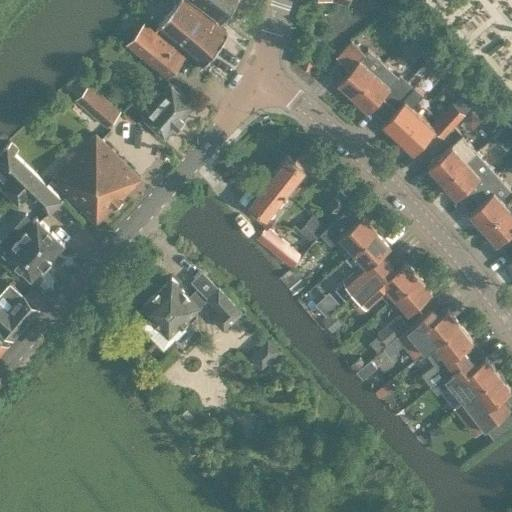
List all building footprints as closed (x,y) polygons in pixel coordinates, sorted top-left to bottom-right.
[(231,22),(221,14),(227,6),(230,0),(204,0),(204,1),(203,0),(174,0),(160,16),(205,54),(231,22)] [(393,0),(388,0),(385,4),(394,13),(401,7),(393,0)] [(173,69),(191,48),(153,14),(134,35),(173,69)] [(415,52),(430,69),(452,48),(437,32),(415,52)] [(342,72),(357,86),(387,53),(373,40),(370,43),(361,34),(346,51),(354,59),(342,72)] [(322,42),(310,38),(305,53),(317,57),(322,42)] [(385,86),(393,93),(413,72),(405,65),(403,67),(387,53),(357,86),(373,100),(385,86)] [(387,113),(403,127),(425,103),(417,96),(427,85),(413,72),(393,93),(400,99),(387,113)] [(86,87),(114,115),(128,101),(100,73),(86,87)] [(155,92),(159,96),(148,108),(169,126),(198,94),(177,75),(165,89),(161,86),(155,92)] [(492,99),(483,91),(464,111),(473,119),(492,99)] [(418,141),(440,117),(448,124),(467,103),(454,92),(435,113),(425,103),(403,127),(418,141)] [(103,213),(148,168),(103,123),(58,168),(103,213)] [(433,155),(447,171),(481,140),(468,125),(433,155)] [(13,131),(0,143),(0,162),(8,170),(3,175),(19,191),(29,181),(52,203),(52,204),(67,189),(66,188),(66,189),(26,151),(18,144),(22,140),(13,131)] [(503,164),(481,140),(447,171),(461,186),(471,177),(479,185),(503,164)] [(291,144),(272,168),(290,182),(313,153),(304,145),(299,151),(291,144)] [(511,183),(511,174),(503,164),(479,185),(485,193),(475,202),(488,217),(511,196),(511,195),(506,189),(511,183)] [(266,212),(290,182),(272,168),(253,192),(260,198),(255,204),(266,212)] [(0,207),(17,192),(0,173),(0,207)] [(338,185),(330,194),(340,203),(348,194),(338,185)] [(355,196),(324,225),(335,236),(348,224),(362,240),(384,220),(370,204),(366,208),(355,196)] [(511,223),(511,222),(511,196),(488,217),(501,232),(511,223)] [(2,232),(10,239),(7,242),(35,269),(48,255),(49,255),(55,248),(68,234),(40,207),(37,211),(30,204),(2,232)] [(315,205),(303,220),(316,231),(328,216),(315,205)] [(270,217),(261,228),(291,253),(300,242),(290,234),(270,217)] [(348,270),(338,278),(351,292),(360,284),(395,251),(388,244),(398,235),(384,220),(362,240),(351,250),(359,260),(348,270)] [(395,251),(360,284),(371,296),(385,284),(392,291),(394,289),(396,287),(398,286),(423,263),(411,249),(401,258),(395,251)] [(423,263),(398,286),(412,301),(416,298),(437,279),(423,263)] [(145,297),(154,307),(145,315),(167,338),(178,327),(176,324),(203,299),(199,295),(176,268),(145,297)] [(0,314),(16,328),(43,298),(13,273),(0,288),(0,314)] [(225,300),(223,301),(218,306),(228,317),(246,300),(224,276),(212,287),(225,300)] [(332,280),(319,292),(330,304),(343,292),(332,280)] [(412,315),(405,321),(406,322),(408,324),(412,330),(417,326),(431,343),(468,315),(455,298),(445,305),(439,298),(436,295),(412,315)] [(392,334),(406,322),(405,321),(412,315),(402,304),(382,322),(392,334)] [(438,353),(426,363),(438,380),(441,378),(451,369),(477,349),(470,339),(480,332),(468,315),(431,343),(438,353)] [(382,322),(372,330),(382,342),(386,338),(392,334),(382,322)] [(0,347),(11,334),(0,324),(0,347)] [(272,328),(255,343),(267,356),(284,341),(272,328)] [(364,346),(354,354),(359,361),(360,360),(369,353),(364,346)] [(369,353),(360,360),(367,368),(381,356),(375,349),(369,353)] [(477,349),(451,369),(470,393),(505,364),(493,349),(483,356),(477,349)] [(210,365),(210,351),(181,350),(180,364),(210,365)] [(470,393),(459,401),(480,427),(491,419),(498,429),(511,418),(511,393),(508,388),(511,384),(511,373),(505,365),(505,364),(470,393)] [(444,415),(433,418),(437,432),(448,429),(444,415)]
